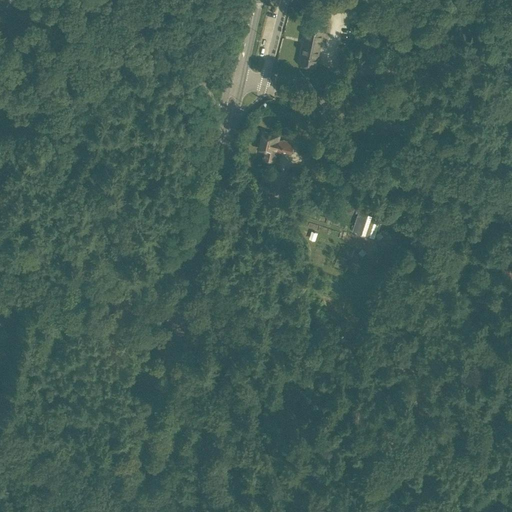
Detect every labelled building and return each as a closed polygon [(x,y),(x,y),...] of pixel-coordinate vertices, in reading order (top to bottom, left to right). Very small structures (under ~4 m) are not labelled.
[(31,5),(31,0),(0,0),(0,15),(16,17),(17,4),(31,5)] [(315,66),(323,24),(309,21),(300,63),(315,66)] [(374,58),(378,39),(362,36),(358,55),(374,58)] [(283,141),(278,140),(279,135),(264,132),(260,149),(266,151),(264,159),(273,161),(276,150),(290,153),(291,151),(293,152),(294,145),(292,145),(293,142),(283,140),(283,141)] [(320,194),(322,185),(310,183),(308,192),(320,194)] [(358,216),(354,230),(366,234),(370,220),(358,216)] [(370,220),(366,234),(374,237),(380,218),(372,216),(370,220)]
